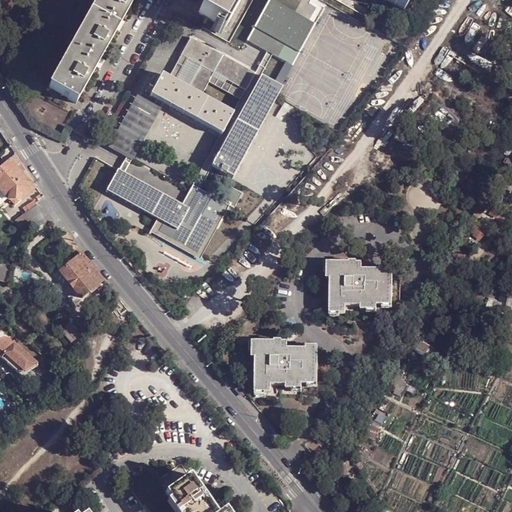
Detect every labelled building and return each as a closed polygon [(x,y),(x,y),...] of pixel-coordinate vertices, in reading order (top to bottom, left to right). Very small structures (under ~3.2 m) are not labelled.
[(77,104),(135,0),(99,0),(73,48),(50,89),(77,104)] [(240,0),(209,0),(201,14),(226,27),(240,0)] [(386,0),(406,10),(411,0),(386,0)] [(293,67),(316,26),(270,1),(248,42),(293,67)] [(193,38),(183,56),(247,93),(257,75),(193,38)] [(243,100),(247,93),(245,92),(183,56),(179,63),(178,64),(198,75),(212,83),(243,100)] [(198,75),(178,64),(170,78),(190,89),(198,75)] [(221,136),(235,115),(204,97),(212,83),(198,75),(190,89),(170,78),(164,75),(151,97),(222,137),(221,136)] [(221,136),(227,139),(261,77),(257,75),(247,93),(243,100),(235,115),(221,136)] [(283,90),(261,77),(227,139),(226,140),(212,167),(220,172),(219,174),(225,178),(226,175),(233,179),(283,90)] [(132,158),(158,111),(140,101),(114,148),(132,158)] [(227,139),(221,136),(222,137),(191,191),(190,191),(196,194),(197,195),(212,167),(226,140),(227,139)] [(22,162),(16,154),(10,160),(16,167),(22,162)] [(0,181),(16,167),(10,160),(0,168),(0,181)] [(0,181),(0,187),(11,200),(21,200),(34,189),(24,176),(21,173),(16,167),(0,181)] [(197,258),(216,224),(198,214),(206,200),(197,195),(196,194),(187,208),(182,205),(117,169),(104,192),(155,221),(163,225),(157,235),(197,258)] [(233,210),(234,210),(238,213),(247,198),(230,189),(221,204),(232,211),(233,210)] [(196,194),(190,191),(182,205),(187,208),(196,194)] [(198,214),(216,224),(224,228),(234,210),(233,210),(232,211),(221,204),(220,207),(206,200),(198,214)] [(26,214),(38,206),(35,202),(23,210),(26,214)] [(38,233),(51,225),(39,206),(38,206),(26,214),(16,221),(23,232),(33,225),(38,233)] [(157,235),(163,225),(155,221),(149,231),(157,235)] [(197,258),(204,266),(224,228),(216,224),(197,258)] [(78,257),(82,254),(76,246),(68,234),(62,238),(78,257)] [(196,258),(157,235),(154,238),(201,264),(204,266),(197,258),(196,258)] [(104,281),(82,254),(78,257),(61,272),(82,299),(104,281)] [(0,282),(9,285),(13,268),(0,264),(0,282)] [(366,268),(334,267),(334,284),(333,315),(350,315),(350,311),(364,311),(380,312),(380,310),(380,306),(395,307),(396,279),(391,279),(391,275),(366,274),(366,268)] [(73,323),(66,328),(70,332),(76,340),(76,341),(83,335),(80,333),(73,323)] [(72,344),(76,340),(70,332),(66,336),(72,344)] [(1,340),(0,339),(0,366),(8,375),(13,376),(16,379),(25,372),(38,364),(10,341),(5,339),(1,340)] [(291,342),(259,341),(258,357),(258,388),(274,388),(274,385),(289,385),(305,386),(305,384),(305,381),(321,382),(321,353),(316,353),(316,349),(291,348),(291,342)] [(430,361),(436,350),(421,342),(415,353),(430,361)] [(31,382),(44,374),(38,364),(25,372),(31,382)] [(158,481),(167,492),(191,475),(183,463),(179,466),(158,481)] [(181,511),(229,511),(227,508),(222,511),(217,511),(191,475),(167,492),(181,511)]
